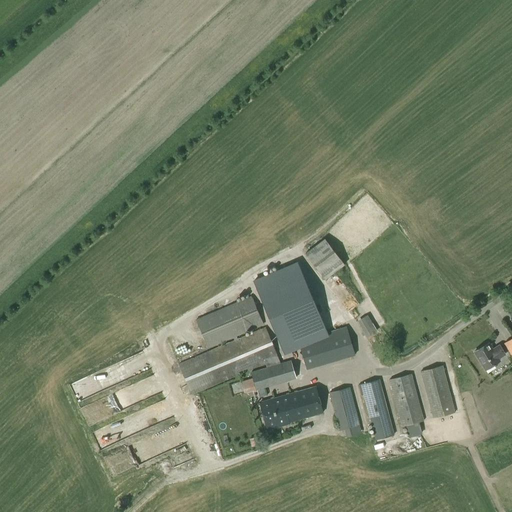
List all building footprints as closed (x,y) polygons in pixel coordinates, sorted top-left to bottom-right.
[(344,264),(324,238),(305,253),(324,279),(344,264)] [(253,281),(280,344),(325,325),(298,262),(253,281)] [(207,347),(263,324),(251,296),(196,319),(207,347)] [(377,331),(367,315),(357,321),(367,337),(377,331)] [(306,369),(355,355),(346,326),(307,338),(309,342),(299,345),(306,369)] [(280,363),(265,327),(178,364),(191,394),(265,363),(267,367),(251,372),(256,390),(296,378),(291,360),(280,363)] [(492,349),(488,342),(474,351),(485,370),(500,361),(498,358),(505,354),(499,345),(492,349)] [(433,415),(454,409),(442,362),(420,368),(433,415)] [(128,467),(185,446),(165,392),(154,389),(151,380),(153,375),(151,370),(78,397),(76,397),(86,424),(99,428),(115,422),(117,423),(118,418),(138,410),(137,413),(143,428),(140,436),(129,432),(126,440),(114,445),(117,453),(123,455),(122,460),(129,462),(128,467)] [(401,424),(423,418),(410,371),(389,377),(401,424)] [(393,435),(379,379),(358,385),(361,395),(364,394),(375,440),(393,435)] [(268,430),(284,426),(283,423),(323,412),(315,386),(260,402),(267,428),(268,430)] [(339,430),(359,425),(350,387),(330,392),(339,430)] [(251,446),(259,444),(257,436),(249,438),(251,446)]
